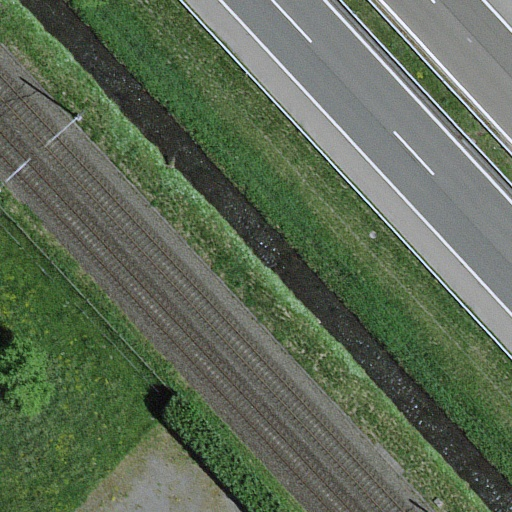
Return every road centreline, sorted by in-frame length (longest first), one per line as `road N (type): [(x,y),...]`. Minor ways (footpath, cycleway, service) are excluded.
road 1 (motorway): [(267,0),(511,265)]
road 2 (motorway): [(511,91),(427,0)]
